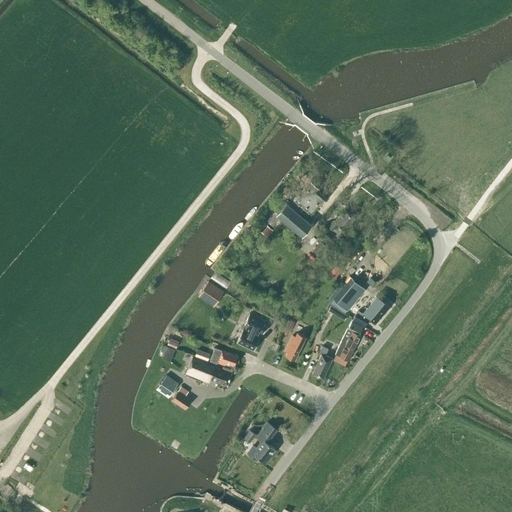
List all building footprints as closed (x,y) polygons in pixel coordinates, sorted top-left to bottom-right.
[(294,199),(290,204),(305,217),(309,212),(311,214),(327,196),(318,189),(320,187),(310,179),(293,199),(294,199)] [(282,219),(302,236),(313,224),(305,217),(290,204),(286,201),(276,213),(274,212),(266,221),(274,228),(282,219)] [(327,226),(333,231),(338,224),(345,230),(355,218),(345,209),(335,220),(334,219),(327,226)] [(322,224),(315,232),(322,238),(329,230),(322,224)] [(267,225),(262,231),(267,235),(272,229),(267,225)] [(322,239),(327,244),(331,240),(326,235),(322,239)] [(320,242),(313,251),(322,258),(329,249),(320,242)] [(330,272),(337,277),(344,267),(338,262),(330,272)] [(347,310),(365,288),(351,276),(333,298),(347,310)] [(208,281),(198,295),(213,306),(223,291),(208,281)] [(370,317),(376,322),(391,306),(378,295),(362,312),(361,314),(368,319),(370,317)] [(346,317),(348,315),(331,305),(330,308),(329,309),(345,318),(346,317)] [(352,320),(363,326),(364,327),(368,319),(361,314),(362,312),(358,309),(352,320)] [(268,322),(249,313),(244,322),(246,323),(237,341),(254,350),(260,337),(257,335),(259,330),(264,332),(268,322)] [(348,327),(359,334),(363,326),(352,320),(348,327)] [(288,337),(292,328),(288,326),(284,335),(288,337)] [(340,341),(335,353),(348,360),(361,335),(359,334),(348,327),(347,327),(340,341)] [(285,350),(287,351),(285,355),(296,359),(306,337),(297,332),(295,336),(292,335),(285,350)] [(179,341),(171,337),(168,345),(175,348),(179,341)] [(321,353),(311,375),(323,380),(333,358),(326,355),(328,348),(322,345),(319,352),(321,353)] [(210,353),(198,348),(195,355),(208,360),(210,353)] [(238,355),(221,349),(218,358),(212,355),(210,361),(217,363),(217,362),(225,365),(226,363),(234,365),(238,355)] [(215,366),(215,365),(193,356),(185,375),(200,381),(201,379),(209,382),(210,379),(227,385),(232,369),(223,366),(222,369),(215,366)] [(177,383),(165,375),(156,388),(168,396),(177,383)] [(171,400),(185,409),(192,399),(185,395),(188,391),(181,385),(171,400)] [(259,458),(265,463),(276,448),(267,442),(277,428),(267,421),(256,437),(260,440),(256,446),(253,444),(247,453),(257,460),(259,458)] [(249,429),(243,437),(240,441),(243,443),(246,439),(250,442),(256,434),(249,429)]
